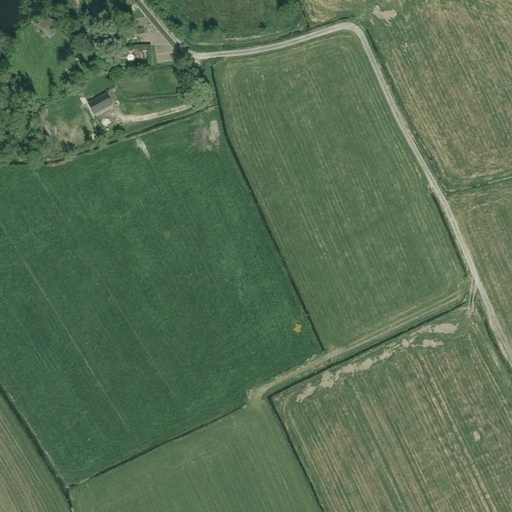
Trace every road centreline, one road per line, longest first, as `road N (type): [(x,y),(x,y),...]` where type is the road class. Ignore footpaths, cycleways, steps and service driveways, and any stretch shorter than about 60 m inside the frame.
road 1 (track): [(511,356),(355,28),(199,55)]
road 2 (track): [(199,55),(197,100),(160,115),(121,117)]
